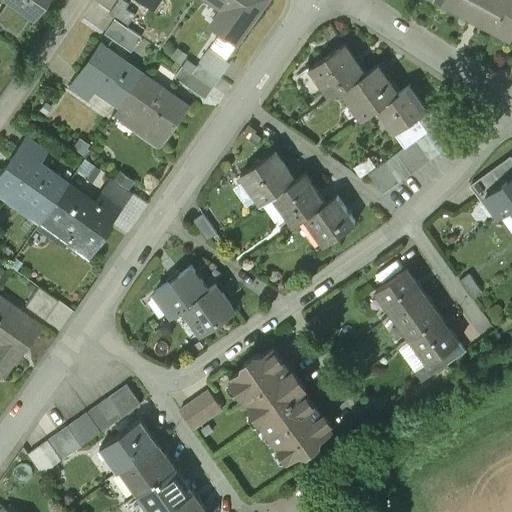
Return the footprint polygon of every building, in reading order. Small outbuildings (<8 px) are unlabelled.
[(42,0),(7,0),(8,0),(0,12),(0,23),(16,34),(29,15),(31,16),(42,0)] [(116,19),(127,27),(135,15),(126,9),(130,4),(124,0),(118,0),(109,14),(116,19)] [(266,0),(209,0),(221,8),(209,26),(235,44),(266,0)] [(511,0),(442,0),(441,3),(510,40),(511,36),(511,0)] [(127,27),(116,19),(107,33),(133,51),(143,38),(127,27)] [(346,41),(309,67),(330,97),(342,88),(367,71),(346,41)] [(118,54),(100,42),(79,73),(77,72),(76,73),(95,87),(121,105),(143,73),(117,55),(118,54)] [(214,42),(208,50),(223,60),(229,52),(214,42)] [(171,58),(181,65),(188,55),(178,48),(171,58)] [(208,50),(199,63),(218,76),(228,63),(223,60),(208,50)] [(188,55),(181,65),(192,73),(199,63),(188,55)] [(199,63),(192,73),(212,86),(218,76),(199,63)] [(367,71),(342,88),(363,117),(379,107),(399,92),(378,63),(367,71)] [(185,83),(192,73),(181,65),(174,75),(185,83)] [(95,87),(76,73),(69,84),(88,97),(95,87)] [(168,91),(143,73),(121,105),(120,105),(166,137),(187,106),(167,92),(168,91)] [(212,86),(192,73),(185,83),(204,97),(212,86)] [(399,92),(379,107),(396,130),(417,115),(427,108),(426,106),(411,84),(399,92)] [(427,108),(417,115),(428,130),(436,125),(445,118),(451,114),(439,97),(426,106),(427,108)] [(428,130),(417,115),(396,130),(406,146),(416,139),(426,132),(428,130)] [(436,125),(449,144),(459,137),(445,118),(436,125)] [(436,125),(428,130),(426,132),(439,151),(449,144),(436,125)] [(429,158),(439,151),(426,132),(416,139),(429,158)] [(24,137),(17,147),(39,162),(45,152),(24,137)] [(72,147),(82,154),(89,144),(78,137),(72,147)] [(420,165),(429,158),(416,139),(406,146),(420,165)] [(410,172),(420,165),(406,146),(396,153),(410,172)] [(39,162),(17,147),(0,171),(0,194),(38,222),(67,182),(39,162)] [(277,192),(295,179),(275,150),(243,173),(263,202),(277,192)] [(400,179),(410,172),(396,153),(386,160),(400,179)] [(486,195),(511,176),(511,156),(511,155),(470,184),(481,200),(486,196),(486,195)] [(368,173),(377,167),(369,156),(354,167),(361,178),(368,173)] [(84,157),(76,168),(93,180),(101,169),(84,157)] [(390,186),(400,179),(386,160),(377,167),(390,186)] [(390,186),(377,167),(368,173),(381,192),(390,186)] [(121,169),(115,178),(130,189),(136,180),(121,169)] [(294,224),(309,213),(328,200),(307,171),(295,179),(277,192),(288,208),(285,210),(294,224)] [(511,176),(486,195),(486,196),(500,216),(511,207),(511,176)] [(132,193),(111,178),(95,201),(107,210),(116,217),(132,193)] [(95,201),(67,182),(38,222),(36,225),(63,246),(67,241),(88,256),(111,224),(102,218),(107,210),(95,201)] [(285,210),(288,208),(277,192),(263,202),(274,218),(285,210)] [(338,193),(328,200),(309,213),(327,239),(324,241),(325,243),(357,220),(338,193)] [(511,231),(511,207),(500,216),(511,232),(511,231)] [(203,214),(193,221),(207,241),(217,234),(203,214)] [(173,313),(184,306),(208,289),(192,267),(158,291),(173,313)] [(376,289),(393,313),(423,292),(406,268),(376,289)] [(468,273),(459,280),(473,299),(482,292),(468,273)] [(214,284),(208,289),(184,306),(202,332),(234,310),(222,294),(221,295),(214,284)] [(37,286),(24,305),(43,318),(56,300),(37,286)] [(393,313),(411,338),(441,316),(423,292),(393,313)] [(38,326),(0,299),(0,346),(16,358),(38,326)] [(458,341),(441,316),(411,338),(428,362),(441,353),(458,341)] [(428,362),(411,338),(399,346),(416,371),(428,362)] [(0,373),(3,375),(16,358),(0,346),(0,373)] [(306,392),(273,346),(262,355),(256,354),(243,363),(242,369),(230,378),(262,423),(306,392)] [(428,362),(416,371),(423,380),(448,363),(441,353),(428,362)] [(117,391),(130,410),(140,404),(126,384),(117,391)] [(221,408),(208,390),(179,410),(192,429),(221,408)] [(107,398),(121,417),(130,410),(117,391),(107,398)] [(332,429),(306,392),(262,423),(288,460),(301,451),(307,452),(319,443),(320,437),(332,429)] [(97,405),(111,424),(121,417),(107,398),(97,405)] [(88,412),(101,431),(111,424),(97,405),(88,412)] [(78,419),(91,438),(101,431),(88,412),(78,419)] [(122,468),(158,442),(141,418),(101,447),(118,470),(122,468)] [(68,426),(81,445),(91,438),(78,419),(68,426)] [(68,426),(58,433),(72,452),(81,445),(68,426)] [(58,433),(48,440),(62,459),(72,452),(58,433)] [(48,440),(38,447),(52,466),(62,459),(48,440)] [(175,467),(158,442),(122,468),(139,492),(175,467)] [(38,447),(29,453),(42,473),(52,466),(38,447)] [(163,511),(193,491),(175,467),(139,492),(153,511),(163,511)] [(207,511),(193,491),(163,511),(207,511)]
